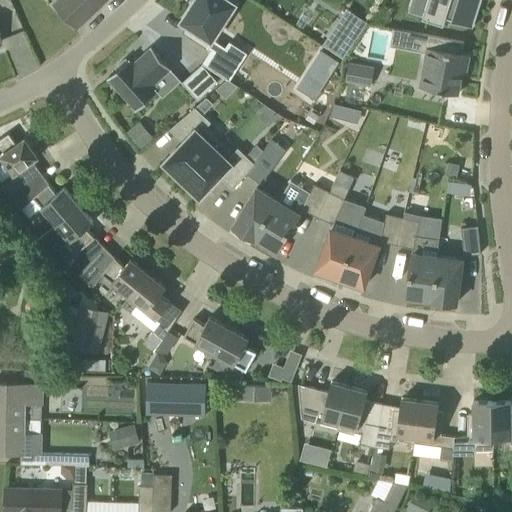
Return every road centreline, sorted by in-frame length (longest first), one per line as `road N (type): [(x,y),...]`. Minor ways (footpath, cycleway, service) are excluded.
road 1 (residential): [(511,338),(419,337),(361,325),(317,312),(215,258),(137,192),(54,75)]
road 2 (residential): [(511,32),(499,125),(511,282)]
